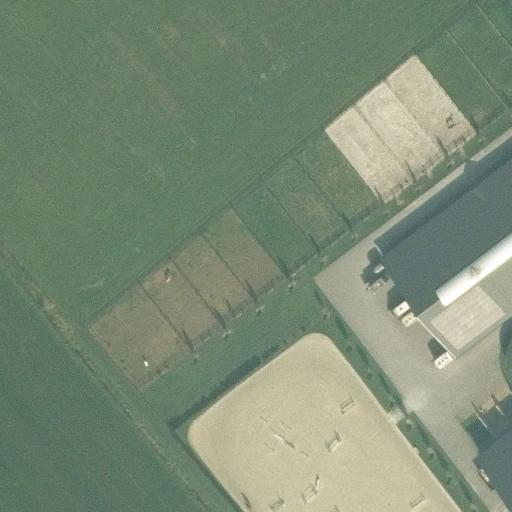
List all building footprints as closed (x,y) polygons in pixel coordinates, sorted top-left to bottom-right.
[(511,163),(385,261),(453,351),(511,305),(511,163)] [(511,336),(500,368),(511,372),(511,336)] [(492,432),(511,416),(511,392),(508,387),(476,411),(492,432)] [(511,425),(478,451),(511,494),(511,425)] [(466,462),(483,486),(491,480),(474,457),(466,462)] [(466,462),(457,467),(471,493),(480,488),(466,462)]
